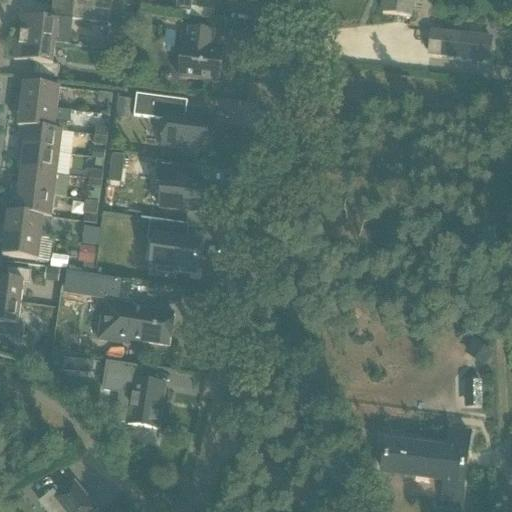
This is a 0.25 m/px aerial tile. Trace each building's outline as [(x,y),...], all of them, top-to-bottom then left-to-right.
[(112,1),(103,0),(74,0),(73,9),(97,12),(96,24),(109,25),(112,1)] [(237,3),(237,0),(176,0),(175,12),(188,14),(188,18),(214,22),(215,12),(217,0),(222,1),(237,3)] [(384,0),(382,15),(402,18),(412,19),(414,0),(384,0)] [(97,12),(73,9),(72,21),(96,24),(97,12)] [(19,18),(17,40),(55,45),(58,23),(19,18)] [(118,29),(116,49),(130,51),(133,31),(118,29)] [(214,33),(189,30),(187,49),(183,49),(179,79),(219,84),(222,54),(212,52),(214,33)] [(431,33),(429,55),(489,62),(491,40),(431,33)] [(53,66),(55,45),(17,40),(14,62),(35,65),(33,76),(58,79),(59,67),(53,66)] [(57,112),(60,90),(24,85),(22,100),(16,99),(15,107),(57,112)] [(113,96),(100,94),(99,103),(112,105),(113,96)] [(162,148),(210,154),(214,121),(185,117),(187,103),(136,97),(134,118),(165,122),(162,148)] [(15,107),(14,114),(20,115),(19,129),(26,130),(54,133),(54,132),(66,134),(68,125),(56,123),(57,112),(15,107)] [(107,139),(108,130),(96,129),(95,137),(107,139)] [(19,143),(18,151),(60,156),(62,135),(66,135),(66,134),(54,132),(54,133),(26,130),(25,143),(19,143)] [(106,147),(107,139),(95,137),(94,146),(106,147)] [(57,177),(60,156),(18,151),(17,158),(23,159),(21,173),(57,177)] [(157,165),(155,183),(163,183),(160,210),(203,215),(206,187),(193,185),(195,169),(157,165)] [(102,183),(103,174),(90,172),(89,181),(102,183)] [(54,199),(57,177),(21,173),(19,186),(13,186),(12,193),(54,199)] [(101,191),(102,183),(89,181),(88,189),(101,191)] [(12,193),(12,201),(17,202),(16,215),(16,216),(43,219),(43,220),(52,221),(54,199),(12,193)] [(0,235),(40,240),(49,242),(52,221),(43,220),(43,219),(16,216),(16,215),(8,214),(6,228),(0,228),(0,229),(0,235)] [(96,227),(98,218),(85,216),(84,225),(96,227)] [(155,242),(151,268),(156,269),(155,275),(173,277),(174,271),(195,274),(196,264),(197,264),(197,260),(199,245),(186,243),(189,227),(165,223),(164,225),(162,239),(156,238),(155,242)] [(85,230),(83,246),(99,248),(101,232),(85,230)] [(38,261),(40,240),(0,235),(0,243),(4,244),(2,258),(38,263),(38,261)] [(97,250),(80,248),(79,264),(96,266),(97,250)] [(31,272),(27,272),(7,269),(6,281),(0,280),(0,302),(21,305),(23,284),(29,285),(31,272)] [(80,278),(78,295),(97,298),(100,281),(80,278)] [(18,326),(21,305),(0,302),(0,325),(0,327),(0,336),(23,340),(24,327),(18,326)] [(170,349),(175,317),(128,310),(129,306),(104,302),(98,342),(129,347),(130,343),(170,349)] [(121,395),(117,419),(121,423),(127,424),(127,427),(158,431),(165,386),(139,383),(141,371),(108,366),(104,392),(121,395)] [(444,501),(462,503),(471,436),(452,433),(450,452),(388,444),(388,446),(389,446),(385,475),(387,475),(387,474),(447,482),(444,501)] [(95,511),(96,511),(75,486),(56,501),(65,511),(95,511)]
